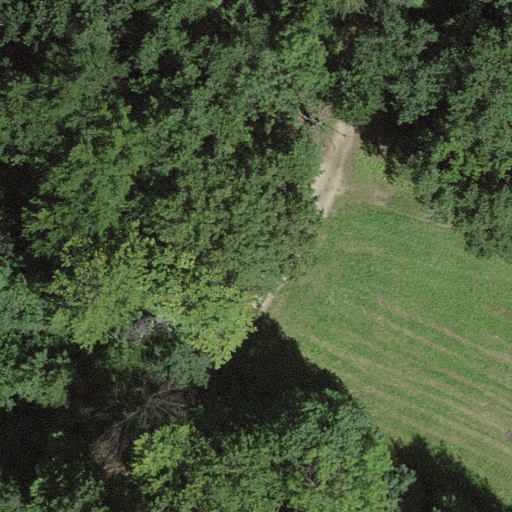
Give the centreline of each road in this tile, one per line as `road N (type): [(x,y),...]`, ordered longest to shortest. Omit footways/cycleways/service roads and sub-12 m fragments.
road 1 (track): [(0,60),(335,181),(83,511)]
road 2 (track): [(335,181),(375,0)]
road 3 (track): [(511,210),(335,181)]
